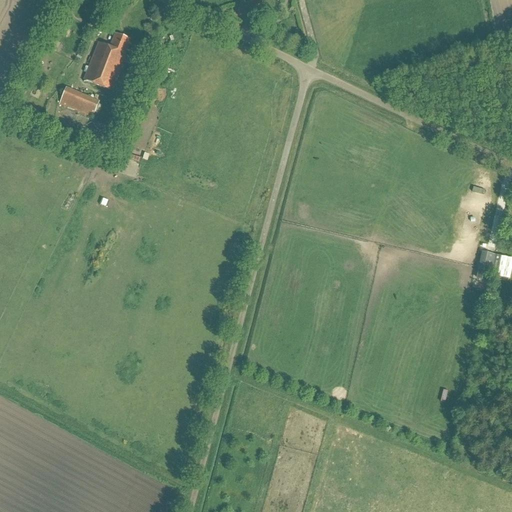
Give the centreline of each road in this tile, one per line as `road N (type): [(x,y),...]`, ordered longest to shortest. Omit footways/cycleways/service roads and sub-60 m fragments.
road 1 (unclassified): [(188,511),(306,68)]
road 2 (unclassified): [(511,165),(306,68)]
road 3 (unclassified): [(306,68),(166,0)]
